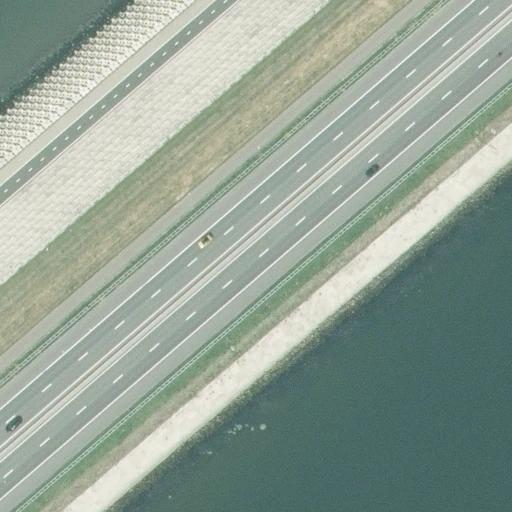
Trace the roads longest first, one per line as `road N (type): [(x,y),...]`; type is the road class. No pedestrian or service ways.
road 1 (motorway): [(0,484),(511,42)]
road 2 (motorway): [(497,0),(0,429)]
